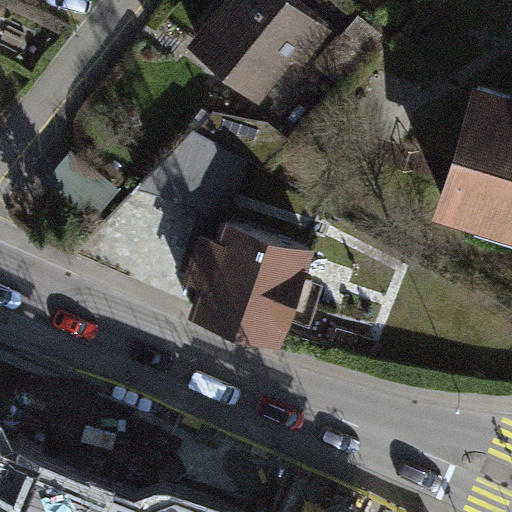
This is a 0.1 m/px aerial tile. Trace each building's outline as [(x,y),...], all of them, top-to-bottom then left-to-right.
[(335,16),(315,0),(218,0),(194,29),(264,86),(305,35),(313,42),(335,16)] [(511,91),(471,79),(434,201),(511,224),(511,91)] [(194,115),(142,174),(231,200),(250,144),(194,115)] [(318,230),(231,200),(198,298),(285,327),(318,230)] [(21,435),(0,422),(0,511),(207,511),(177,502),(155,511),(134,511),(103,500),(31,470),(21,435)]
